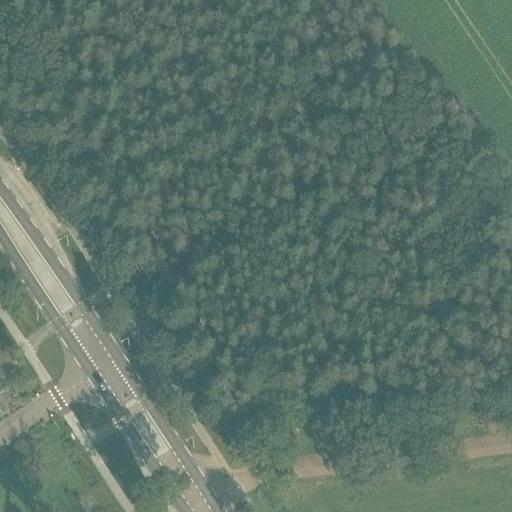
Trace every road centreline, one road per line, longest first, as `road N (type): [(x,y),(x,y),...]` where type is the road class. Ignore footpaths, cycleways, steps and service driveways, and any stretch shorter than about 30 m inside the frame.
road 1 (track): [(511,445),(259,475),(238,492)]
road 2 (secondary): [(104,369),(0,212)]
road 3 (secondary): [(201,511),(104,369)]
road 4 (unclassified): [(0,436),(104,369)]
